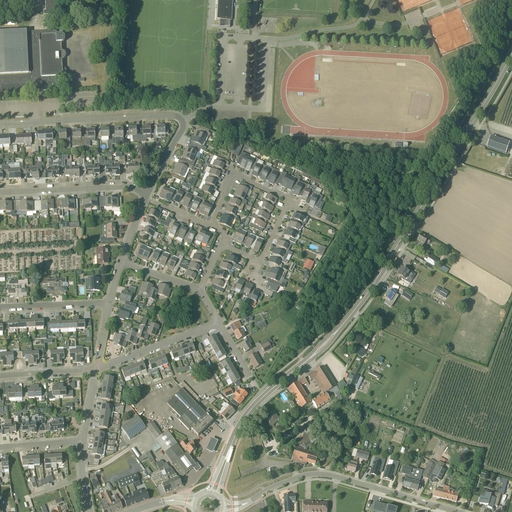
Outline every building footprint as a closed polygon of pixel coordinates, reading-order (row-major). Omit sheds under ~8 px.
[(45,0),(45,6),(46,10),(44,11),(44,15),(55,15),(54,0),(45,0)] [(221,0),(221,1),(220,20),(219,20),(220,20),(220,21),(220,27),(230,28),(230,22),(231,21),(232,21),(231,21),(232,1),(231,0),(221,0)] [(56,34),(56,31),(27,32),(27,31),(0,32),(0,92),(30,91),(30,92),(30,91),(39,91),(39,90),(42,90),(42,91),(42,90),(60,90),(59,83),(58,83),(57,77),(63,77),(63,76),(64,76),(66,75),(66,73),(67,72),(66,70),(64,68),(63,67),(62,67),(61,58),(62,58),(64,57),(65,55),(64,53),(63,51),(62,50),(61,50),(60,43),(62,42),(63,41),(64,40),(64,38),(63,36),(60,34),(56,34)] [(101,76),(91,81),(93,86),(103,80),(101,76)] [(158,127),(158,126),(158,127),(157,127),(157,131),(154,131),(154,138),(161,138),(161,134),(165,134),(164,126),(158,127)] [(210,130),(201,126),(200,129),(198,128),(198,129),(203,131),(202,134),(196,132),(194,137),(206,142),(203,141),(206,136),(208,137),(210,137),(211,134),(210,133),(208,133),(210,130)] [(140,142),(146,142),(146,135),(151,135),(150,127),(142,127),(143,135),(140,135),(140,142)] [(136,134),(136,128),(129,128),(129,131),(126,131),(126,136),(129,136),(132,136),(133,141),(140,141),(140,142),(140,135),(140,134),(136,134)] [(98,139),(101,139),(101,137),(109,137),(108,129),(101,130),(101,132),(98,132),(98,139)] [(123,137),(123,129),(117,129),(117,130),(115,130),(114,130),(115,135),(115,138),(112,138),(112,141),(112,145),(118,144),(118,137),(123,137)] [(84,146),(90,146),(90,141),(95,141),(95,135),(95,130),(87,130),(87,140),(84,140),(84,146)] [(77,131),(73,131),(73,139),(77,139),(77,143),(81,143),(81,146),(84,146),(84,140),(81,140),(81,131),(77,131)] [(45,141),(45,132),(38,133),(38,132),(37,132),(38,145),(35,145),(35,152),(35,154),(39,154),(38,146),(41,146),(41,141),(45,141)] [(24,148),(24,136),(16,137),(16,145),(24,144),(24,148)] [(31,145),(31,144),(31,136),(24,136),(24,148),(31,148),(32,152),(35,152),(35,145),(31,145)] [(487,148),(506,154),(510,143),(491,136),(487,148)] [(202,151),(202,150),(203,148),(204,147),(206,142),(194,137),(191,142),(197,144),(195,147),(195,148),(200,150),(202,151)] [(229,151),(233,153),(238,143),(234,141),(229,151)] [(233,153),(237,155),(243,145),(238,143),(233,153)] [(199,153),(200,150),(195,148),(195,147),(188,145),(194,147),(192,150),(187,147),(184,153),(197,158),(199,153)] [(245,168),(250,156),(245,154),(242,152),(236,164),(236,165),(237,164),(240,165),(239,166),(245,168)] [(193,167),(195,163),(197,158),(184,153),(182,158),(187,160),(186,163),(191,166),(193,167)] [(84,155),(81,155),(81,156),(82,159),(82,165),(85,165),(85,177),(93,177),(92,166),(92,164),(85,164),(84,155)] [(256,165),(257,163),(258,160),(255,158),(250,156),(245,168),(249,171),(250,169),(253,170),(251,175),(256,165)] [(122,163),(122,157),(119,157),(119,163),(116,163),(115,162),(112,162),(113,176),(120,175),(119,169),(119,163),(122,163)] [(229,163),(224,161),(217,158),(215,161),(212,160),(210,164),(212,165),(212,166),(220,169),(225,171),(222,170),(224,165),(222,164),(224,161),(229,163)] [(175,168),(185,173),(187,168),(191,170),(192,170),(193,167),(191,166),(186,163),(179,160),(182,162),(180,165),(177,163),(175,168)] [(262,173),(265,167),(257,163),(256,165),(251,175),(257,177),(259,172),(262,173)] [(23,167),(23,164),(20,164),(20,165),(20,167),(14,167),(15,179),(21,179),(21,173),(23,173),(23,174),(24,174),(23,167)] [(8,167),(8,165),(5,165),(5,174),(8,174),(9,180),(15,179),(14,167),(14,166),(8,167)] [(42,172),(45,172),(45,179),(52,179),(51,165),(48,165),(48,170),(45,170),(45,169),(42,169),(42,172)] [(219,172),(220,169),(212,166),(212,167),(213,167),(212,169),(211,169),(208,174),(209,174),(221,180),(218,178),(220,173),(219,172)] [(274,169),(266,166),(265,167),(262,173),(260,179),(265,181),(268,175),(271,177),(274,169)] [(27,167),(23,167),(24,174),(27,174),(27,180),(33,179),(32,167),(27,167)] [(42,169),(42,167),(38,167),(32,167),(33,179),(39,179),(39,174),(42,173),(42,172),(42,169)] [(187,174),(185,173),(175,168),(172,174),(176,175),(175,178),(172,177),(171,177),(174,179),(177,180),(180,181),(182,182),(183,183),(187,174)] [(280,179),(282,174),(279,173),(279,171),(274,169),(271,177),(268,182),(273,185),(275,181),(278,182),(277,186),(280,179)] [(282,174),(280,179),(283,180),(281,186),(286,188),(290,179),(286,177),(287,174),(283,172),(282,174)] [(221,180),(209,174),(208,178),(207,177),(205,182),(205,183),(212,186),(217,188),(214,187),(217,182),(215,181),(216,178),(221,180)] [(299,182),(300,180),(296,178),(295,181),(290,179),(286,188),(291,191),(293,185),(297,186),(299,182)] [(250,191),(252,188),(240,182),(245,185),(244,188),(238,185),(236,191),(246,195),(248,190),(250,191)] [(306,189),(307,187),(307,185),(304,184),(299,182),(297,186),(293,194),(298,196),(301,191),(304,192),(306,189)] [(211,189),(212,186),(205,183),(204,186),(203,186),(201,191),(208,194),(210,195),(213,190),(211,189)] [(165,200),(169,191),(164,188),(165,186),(162,184),(156,196),(157,195),(160,196),(160,198),(165,200)] [(176,197),(178,192),(170,188),(169,191),(165,200),(170,202),(173,195),(176,197)] [(185,200),(188,193),(179,189),(178,192),(176,197),(173,204),(174,202),(179,204),(182,198),(185,200)] [(312,190),(311,189),(310,192),(306,189),(304,192),(301,200),(306,202),(309,196),(312,198),(313,196),(315,191),(312,190)] [(247,205),(248,202),(246,201),(243,200),(246,195),(236,191),(234,196),(239,198),(238,202),(240,203),(244,205),(245,204),(247,205)] [(319,195),(320,193),(315,191),(313,196),(312,198),(308,205),(314,208),(316,202),(319,203),(317,209),(318,206),(322,208),(324,203),(320,202),(322,197),(319,195)] [(193,204),(196,197),(193,195),(188,193),(185,200),(182,205),(187,208),(190,202),(193,204)] [(275,204),(277,199),(265,193),(261,202),(263,203),(273,208),(273,207),(268,205),(270,202),(275,204)] [(101,212),(100,197),(97,198),(97,199),(91,199),(91,200),(91,208),(97,208),(97,212),(101,212)] [(106,198),(106,197),(102,197),(103,207),(106,207),(106,208),(112,208),(112,209),(112,199),(112,198),(106,198)] [(200,202),(195,200),(196,197),(193,204),(191,209),(196,212),(198,206),(201,207),(205,199),(202,198),(201,199),(200,202)] [(121,208),(121,198),(116,198),(116,199),(112,199),(112,209),(118,209),(118,208),(121,208)] [(244,205),(240,203),(238,202),(231,198),(228,203),(234,206),(232,209),(236,211),(239,212),(240,211),(241,212),(244,205)] [(57,214),(56,199),(53,200),(53,201),(47,201),(47,202),(48,210),(53,210),(54,214),(57,214)] [(62,200),(62,199),(58,199),(59,211),(59,215),(59,217),(63,217),(62,210),(68,210),(68,201),(68,200),(62,200)] [(86,201),(86,199),(81,199),(82,210),(85,209),(85,210),(91,210),(91,208),(91,200),(86,201)] [(208,206),(203,203),(205,201),(205,199),(201,207),(199,213),(204,215),(206,212),(209,213),(207,217),(208,217),(214,202),(211,200),(210,203),(208,206)] [(68,211),(75,210),(78,210),(77,200),(73,200),(73,201),(68,201),(68,210),(68,211)] [(15,213),(15,201),(10,201),(10,203),(5,203),(6,211),(6,212),(11,212),(11,215),(13,215),(13,218),(17,217),(16,213),(15,213)] [(20,202),(20,201),(17,201),(17,211),(20,211),(21,212),(27,211),(26,203),(26,202),(20,202)] [(48,216),(48,210),(47,202),(42,202),(42,201),(38,201),(38,211),(41,211),(41,216),(48,216)] [(27,212),(33,212),(36,211),(36,202),(31,202),(31,203),(26,203),(27,211),(27,212)] [(271,213),(273,208),(263,203),(261,208),(259,207),(257,210),(260,211),(269,216),(268,215),(269,212),(271,213)] [(235,221),(237,217),(234,216),(236,211),(232,209),(227,206),(224,212),(230,214),(229,217),(229,218),(233,219),(235,221)] [(144,217),(147,219),(156,223),(157,223),(165,227),(168,228),(169,225),(164,222),(158,219),(161,214),(155,212),(154,212),(151,210),(149,215),(151,216),(149,219),(144,217)] [(267,221),(269,216),(260,211),(257,216),(255,215),(253,219),(256,220),(266,224),(262,222),(263,220),(261,219),(262,219),(267,221)] [(306,224),(308,219),(294,213),(292,218),(297,221),(296,224),(300,226),(303,227),(304,224),(305,224),(306,224)] [(231,229),(233,225),(230,224),(233,219),(229,218),(229,217),(223,215),(219,223),(231,229)] [(147,219),(143,227),(145,228),(152,231),(153,227),(154,228),(157,223),(156,223),(147,219)] [(263,229),(266,224),(256,220),(253,225),(251,224),(250,227),(249,227),(257,231),(261,233),(261,232),(256,230),(257,227),(263,229)] [(298,231),(300,226),(296,224),(290,222),(288,227),(291,228),(291,229),(290,229),(289,231),(299,236),(301,232),(298,231)] [(173,226),(170,225),(169,224),(169,225),(168,228),(166,231),(170,233),(169,234),(174,236),(178,228),(180,223),(179,226),(174,224),(173,226)] [(115,235),(115,225),(107,225),(107,226),(107,233),(107,239),(116,238),(116,235),(115,235)] [(139,235),(143,237),(150,241),(152,237),(153,237),(155,238),(157,233),(155,232),(152,231),(145,228),(143,227),(140,225),(140,226),(145,228),(142,236),(139,235)] [(176,239),(178,238),(183,240),(189,227),(188,227),(187,230),(182,228),(181,230),(178,228),(174,236),(174,238),(176,239)] [(195,234),(197,230),(199,227),(195,234),(190,232),(190,234),(186,232),(189,227),(183,240),(186,241),(186,242),(191,244),(193,239),(195,234)] [(201,243),(206,234),(198,230),(199,227),(197,230),(195,234),(193,239),(197,240),(196,241),(201,243)] [(244,239),(246,234),(241,232),(242,230),(238,228),(237,232),(233,241),(234,239),(235,240),(238,236),(239,237),(236,242),(241,245),(242,243),(244,239)] [(295,244),(297,241),(298,240),(299,237),(299,236),(289,231),(287,230),(284,235),(285,235),(283,239),(292,243),(295,244)] [(250,248),(252,243),(254,239),(249,237),(250,234),(247,232),(246,234),(244,239),(242,243),(245,245),(245,246),(250,248)] [(214,237),(206,234),(201,243),(206,246),(207,247),(209,248),(216,234),(215,234),(214,237)] [(417,245),(422,248),(424,245),(426,242),(429,244),(431,241),(420,234),(417,240),(419,242),(417,245)] [(258,252),(262,243),(264,240),(259,238),(255,236),(254,239),(252,243),(255,244),(253,250),(258,252)] [(292,243),(283,239),(280,237),(283,239),(283,240),(283,241),(282,242),(278,240),(276,245),(288,251),(290,246),(292,243)] [(142,259),(146,249),(141,247),(142,245),(139,243),(133,255),(136,250),(139,251),(136,257),(142,259)] [(288,251),(276,245),(276,246),(277,246),(276,249),(274,249),(272,254),(284,259),(286,260),(290,252),(288,251)] [(150,263),(155,251),(147,247),(146,249),(142,259),(146,262),(149,256),(152,257),(150,263)] [(97,264),(108,264),(107,254),(109,254),(109,249),(97,250),(97,264)] [(162,259),(165,252),(161,251),(156,249),(155,251),(150,263),(151,261),(156,263),(158,258),(162,259)] [(198,252),(197,251),(194,250),(192,253),(194,254),(192,259),(193,260),(205,265),(202,263),(204,258),(202,258),(204,254),(198,252)] [(173,256),(170,254),(169,257),(164,255),(165,252),(162,259),(159,264),(164,267),(167,261),(170,263),(173,256)] [(182,260),(184,256),(181,254),(180,256),(180,257),(179,257),(178,258),(173,256),(170,263),(167,268),(173,271),(175,265),(178,267),(176,272),(182,260)] [(284,259),(272,254),(275,255),(274,257),(275,258),(275,259),(271,257),(268,262),(275,265),(281,268),(282,265),(281,264),(279,263),(280,262),(283,263),(285,264),(286,264),(287,264),(288,262),(284,260),(284,259)] [(234,268),(239,271),(240,270),(241,267),(235,265),(238,260),(228,255),(226,260),(231,263),(231,264),(229,264),(228,266),(231,267),(234,268)] [(434,267),(438,260),(430,255),(426,262),(434,267)] [(182,265),(188,268),(201,273),(198,272),(200,267),(198,266),(200,263),(205,265),(193,260),(192,263),(190,263),(190,265),(188,264),(188,262),(184,261),(182,265)] [(229,273),(231,267),(228,266),(221,262),(219,268),(225,270),(225,271),(223,271),(222,272),(230,276),(231,274),(229,273)] [(272,268),(270,273),(280,277),(283,279),(286,274),(285,274),(286,270),(281,268),(275,265),(273,269),(272,268)] [(201,273),(188,268),(189,268),(188,271),(187,271),(184,276),(194,280),(196,275),(194,274),(196,271),(201,273)] [(405,270),(402,268),(397,275),(401,278),(400,279),(404,281),(409,284),(412,280),(415,275),(406,269),(405,270)] [(222,273),(218,271),(215,276),(221,278),(219,282),(223,284),(224,284),(226,285),(228,282),(225,280),(228,276),(230,277),(230,276),(222,272),(222,273)] [(275,293),(278,287),(280,284),(277,282),(280,277),(270,273),(267,278),(273,281),(271,284),(268,282),(265,288),(275,293)] [(67,284),(66,278),(62,278),(62,279),(56,279),(57,297),(60,297),(60,295),(66,295),(66,292),(67,292),(67,287),(68,287),(67,284)] [(86,293),(92,293),(92,291),(100,291),(99,278),(90,279),(89,279),(85,279),(86,293)] [(240,291),(242,287),(245,282),(236,278),(236,279),(232,288),(231,290),(234,292),(236,289),(240,291)] [(50,280),(50,279),(46,279),(43,279),(43,285),(50,284),(50,288),(47,288),(47,292),(48,292),(48,296),(54,295),(54,297),(57,297),(56,279),(50,280)] [(224,290),(222,288),(224,284),(223,284),(219,282),(214,279),(211,284),(218,287),(217,288),(216,288),(215,290),(210,287),(210,288),(222,293),(224,290)] [(11,281),(11,280),(8,280),(8,286),(11,286),(11,289),(8,290),(8,294),(10,294),(10,296),(10,297),(15,297),(15,298),(19,298),(18,281),(11,281)] [(25,289),(25,285),(28,285),(28,280),(24,280),(24,281),(18,281),(19,298),(22,298),(22,297),(27,296),(27,293),(28,293),(28,289),(25,289)] [(152,289),(153,286),(142,282),(140,289),(138,295),(139,296),(141,296),(146,298),(147,295),(149,295),(151,289),(152,289)] [(249,294),(253,286),(248,283),(245,289),(242,287),(240,291),(239,294),(242,295),(247,297),(248,295),(249,294)] [(160,292),(162,285),(159,284),(157,291),(152,289),(151,289),(149,295),(147,295),(146,298),(154,301),(156,294),(157,294),(158,291),(160,292)] [(168,298),(171,290),(168,289),(169,287),(162,285),(160,292),(158,291),(157,294),(168,298)] [(122,292),(120,298),(127,301),(126,302),(130,303),(132,295),(134,296),(136,289),(130,288),(129,291),(125,289),(124,292),(122,292)] [(442,291),(437,288),(435,292),(439,294),(439,295),(444,299),(448,293),(443,289),(442,291)] [(271,298),(273,293),(265,289),(263,294),(271,298)] [(254,306),(260,292),(255,290),(253,295),(249,294),(248,295),(247,297),(246,300),(250,302),(249,304),(254,306)] [(390,302),(396,293),(391,290),(389,292),(388,291),(384,297),(386,299),(384,303),(391,308),(393,304),(390,302)] [(409,300),(413,295),(405,290),(402,295),(409,300)] [(137,314),(139,309),(138,308),(135,307),(136,306),(129,304),(130,303),(126,302),(127,301),(120,298),(119,302),(126,304),(124,308),(124,310),(130,312),(130,313),(133,314),(133,313),(136,314),(137,314)] [(131,320),(133,314),(130,313),(130,312),(124,310),(124,308),(121,307),(117,318),(124,321),(125,319),(128,320),(128,319),(131,320)] [(9,329),(18,329),(17,316),(14,317),(15,322),(9,322),(9,329)] [(20,321),(20,316),(17,316),(18,329),(26,328),(26,321),(20,321)] [(35,331),(34,316),(32,316),(32,321),(26,321),(26,328),(27,331),(35,331)] [(38,321),(37,316),(34,316),(35,331),(35,328),(44,327),(43,320),(38,321)] [(68,330),(76,329),(76,317),(73,317),(73,322),(67,322),(68,330)] [(79,322),(78,317),(76,317),(76,329),(85,329),(85,321),(79,322)] [(50,330),(59,330),(59,318),(56,318),(56,323),(50,323),(50,330)] [(62,323),(61,318),(59,318),(59,330),(68,330),(67,322),(62,323)] [(240,328),(242,327),(238,321),(230,326),(238,341),(245,336),(243,333),(240,328)] [(157,334),(159,327),(151,324),(150,328),(149,331),(148,330),(147,334),(146,333),(144,340),(147,341),(149,334),(155,336),(155,335),(156,334),(157,334)] [(149,331),(150,328),(141,325),(140,328),(138,334),(137,334),(136,337),(135,337),(133,344),(136,345),(138,338),(144,340),(146,333),(147,334),(148,330),(149,331)] [(136,337),(137,334),(129,331),(127,338),(126,338),(125,341),(124,341),(122,347),(125,348),(127,342),(133,344),(135,337),(136,337)] [(125,341),(126,338),(115,334),(112,342),(115,343),(115,345),(122,347),(124,341),(125,341)] [(210,345),(218,340),(215,335),(209,339),(207,340),(210,345)] [(245,353),(252,349),(249,344),(252,343),(249,338),(243,341),(245,344),(241,346),(245,353)] [(264,353),(272,349),(271,348),(274,347),(270,339),(264,342),(265,345),(261,347),(264,353)] [(213,350),(220,345),(218,340),(210,345),(213,350)] [(190,354),(195,352),(192,344),(187,346),(190,354)] [(215,355),(223,350),(220,345),(213,350),(215,355)] [(185,356),(190,354),(187,346),(181,348),(185,356)] [(77,363),(76,351),(70,351),(70,350),(69,350),(69,347),(66,348),(67,356),(70,356),(70,359),(72,359),(73,363),(77,363)] [(58,364),(62,364),(62,359),(64,359),(64,357),(67,356),(66,348),(64,348),(64,352),(57,352),(58,364)] [(89,357),(89,348),(84,348),(76,348),(76,351),(77,363),(81,363),(81,359),(83,358),(83,356),(89,355),(89,357)] [(179,358),(185,356),(181,348),(176,350),(179,358)] [(33,365),(37,365),(36,360),(39,360),(39,358),(42,357),(44,357),(43,349),(35,350),(36,353),(32,353),(33,365)] [(174,360),(179,358),(176,350),(171,352),(174,360)] [(218,360),(226,355),(223,350),(215,355),(218,360)] [(13,352),(13,351),(10,351),(10,354),(7,354),(7,366),(11,366),(11,361),(14,361),(13,359),(16,358),(16,357),(16,352),(13,352)] [(54,352),(54,351),(47,351),(48,357),(51,357),(51,360),(53,360),(53,364),(58,364),(57,352),(54,352)] [(26,353),(26,352),(22,352),(22,357),(23,358),(25,358),(26,361),(28,361),(28,365),(33,365),(32,353),(26,353)] [(254,369),(262,365),(259,360),(255,354),(249,357),(251,362),(254,369)] [(162,367),(168,365),(165,356),(159,358),(162,367)] [(157,369),(162,367),(159,358),(154,360),(157,369)] [(219,362),(221,364),(223,369),(231,365),(229,360),(228,360),(226,358),(219,362)] [(149,372),(152,371),(157,369),(154,360),(148,362),(149,365),(147,366),(149,372)] [(141,373),(146,371),(143,362),(137,364),(141,373)] [(135,375),(136,375),(140,373),(141,373),(137,364),(132,366),(135,375)] [(224,375),(226,374),(234,370),(231,365),(223,369),(221,371),(224,375)] [(130,377),(135,375),(132,366),(127,368),(130,377)] [(313,379),(323,394),(332,389),(335,387),(323,366),(308,376),(310,380),(313,379)] [(125,379),(130,377),(127,368),(121,370),(125,379)] [(229,379),(237,375),(234,370),(226,374),(229,379)] [(354,388),(358,390),(364,378),(360,376),(355,374),(354,376),(350,374),(348,378),(349,379),(345,387),(353,391),(354,388)] [(232,384),(240,380),(237,375),(229,379),(232,384)] [(153,381),(152,378),(146,381),(145,379),(143,380),(145,384),(146,386),(154,384),(152,381),(153,381)] [(311,403),(300,386),(298,382),(288,388),(300,409),(311,403)] [(50,399),(53,398),(53,397),(59,397),(59,385),(54,385),(55,389),(52,389),(52,392),(49,392),(50,399)] [(63,389),(63,385),(59,385),(59,397),(66,396),(66,398),(69,397),(69,391),(66,392),(66,389),(63,389)] [(25,400),(28,400),(28,398),(35,398),(34,386),(30,386),(30,390),(28,391),(28,393),(25,393),(25,400)] [(39,390),(38,386),(34,386),(35,398),(41,397),(41,401),(44,401),(44,399),(44,393),(41,393),(41,390),(39,390)] [(6,401),(9,400),(9,399),(16,399),(15,387),(11,387),(11,391),(8,391),(8,394),(6,394),(6,401)] [(19,391),(19,387),(15,387),(16,399),(22,398),(22,400),(25,400),(25,393),(22,394),(22,391),(19,391)] [(335,387),(332,389),(334,394),(337,398),(341,395),(338,390),(336,387),(335,387)] [(223,392),(224,395),(225,397),(233,394),(230,388),(223,392)] [(198,436),(213,421),(204,412),(197,405),(195,403),(193,401),(191,399),(190,397),(188,395),(186,393),(184,391),(182,389),(167,404),(172,410),(170,412),(178,420),(189,431),(191,429),(198,436)] [(242,401),(247,395),(240,389),(237,393),(239,394),(237,397),(235,395),(232,399),(240,405),(242,401)] [(333,395),(334,394),(332,389),(323,394),(312,402),(317,409),(330,401),(328,397),(332,394),(333,395)] [(229,406),(228,405),(227,403),(222,408),(231,416),(235,412),(229,406)] [(227,421),(227,420),(231,416),(222,408),(219,411),(218,412),(221,415),(227,421)] [(213,421),(215,418),(213,416),(207,410),(204,412),(213,421)] [(273,426),(276,423),(277,422),(278,422),(280,420),(277,415),(269,422),(273,426)] [(130,440),(146,429),(137,416),(121,428),(130,440)] [(153,421),(156,426),(163,421),(159,416),(153,421)] [(56,422),(56,418),(53,418),(53,422),(49,422),(49,424),(47,424),(45,427),(46,431),(50,431),(50,433),(57,432),(56,422)] [(29,423),(28,419),(25,419),(25,423),(21,423),(22,432),(26,432),(26,434),(29,433),(29,423)] [(9,435),(8,420),(4,420),(5,427),(2,427),(2,428),(0,427),(0,433),(2,433),(2,436),(9,435)] [(12,424),(11,420),(8,420),(9,435),(12,435),(12,433),(16,433),(16,424),(12,424)] [(64,422),(63,421),(56,422),(57,432),(60,432),(60,430),(64,430),(64,428),(67,428),(68,427),(68,423),(66,422),(64,422)] [(152,422),(145,427),(155,440),(156,440),(158,443),(157,443),(161,448),(164,453),(172,464),(179,475),(180,476),(181,478),(182,478),(181,477),(186,473),(193,468),(196,466),(195,465),(188,455),(193,452),(196,449),(194,446),(192,442),(187,446),(184,442),(180,445),(183,449),(184,448),(187,451),(188,452),(184,455),(176,445),(177,444),(167,431),(162,435),(152,422)] [(160,426),(163,431),(169,427),(166,422),(160,426)] [(315,465),(318,455),(304,450),(305,448),(304,445),(315,437),(317,440),(320,438),(317,434),(314,436),(313,434),(300,443),(297,448),(295,447),(292,460),(306,464),(306,462),(315,465)] [(218,440),(212,437),(206,450),(213,452),(218,440)] [(138,458),(140,457),(134,448),(131,449),(134,453),(138,458)] [(99,461),(104,458),(104,457),(105,451),(102,451),(93,450),(92,455),(95,456),(94,460),(99,461)] [(357,450),(355,457),(367,460),(369,453),(357,450)] [(149,451),(145,453),(146,454),(150,461),(154,459),(149,451)] [(373,463),(370,474),(377,476),(378,472),(382,473),(386,458),(380,457),(378,464),(373,463)] [(0,477),(2,477),(2,473),(4,473),(9,473),(9,470),(8,459),(1,459),(2,469),(0,469),(0,477)] [(429,480),(431,475),(435,465),(437,463),(430,459),(429,462),(422,476),(429,480)] [(387,466),(383,478),(390,480),(392,475),(395,476),(399,462),(394,460),(391,468),(387,466)] [(164,464),(163,462),(160,461),(156,464),(159,471),(163,468),(166,475),(168,481),(177,477),(171,468),(170,468),(166,463),(164,464)] [(345,470),(346,470),(346,471),(355,473),(356,467),(357,463),(349,461),(349,462),(348,466),(347,466),(346,466),(345,467),(345,468),(345,469),(345,470)] [(406,476),(403,487),(410,489),(413,477),(410,476),(412,468),(403,465),(400,474),(406,476)] [(431,475),(429,480),(435,483),(436,479),(440,481),(445,470),(442,469),(436,466),(431,475)] [(163,476),(161,471),(154,474),(155,476),(150,478),(157,487),(162,485),(165,493),(170,491),(169,489),(171,488),(170,484),(170,483),(169,483),(168,481),(166,475),(163,476)] [(141,485),(136,473),(117,481),(120,489),(126,486),(133,484),(134,483),(135,487),(141,485)] [(182,487),(180,482),(177,477),(168,481),(169,483),(170,483),(170,484),(171,488),(172,491),(182,487)] [(414,478),(413,477),(410,489),(417,491),(420,480),(414,479),(414,478)] [(500,488),(499,488),(498,493),(504,495),(508,480),(503,478),(500,488)] [(109,484),(109,483),(106,485),(106,486),(107,487),(102,489),(103,493),(105,496),(107,499),(109,505),(110,505),(112,509),(113,508),(114,511),(123,508),(120,501),(113,504),(113,502),(111,497),(108,492),(109,491),(113,489),(110,484),(109,484)] [(435,489),(433,497),(456,503),(458,494),(448,492),(449,487),(444,486),(443,488),(442,490),(435,489)] [(146,491),(142,492),(141,489),(136,491),(132,492),(133,495),(130,496),(127,498),(126,495),(122,496),(127,508),(149,499),(146,491)] [(491,495),(486,494),(485,497),(480,496),(478,503),(488,506),(487,508),(492,509),(493,506),(497,507),(501,495),(492,492),(491,495)] [(295,495),(291,495),(284,495),(284,511),(291,511),(291,502),(295,502),(295,495)] [(109,505),(107,499),(103,501),(105,507),(102,508),(103,511),(114,511),(113,508),(112,509),(110,505),(109,505)] [(376,501),(373,509),(383,511),(395,511),(397,508),(389,506),(389,505),(376,501)] [(326,511),(327,504),(312,503),(312,502),(303,502),(302,511),(326,511)]
